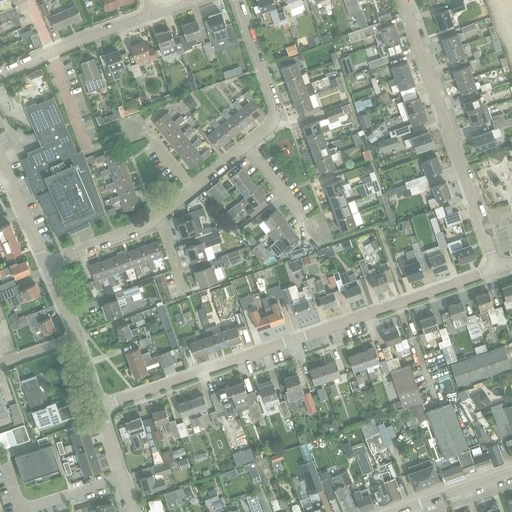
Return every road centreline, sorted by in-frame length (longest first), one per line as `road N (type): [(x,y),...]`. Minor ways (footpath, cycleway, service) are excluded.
road 1 (residential): [(99,407),(496,270)]
road 2 (residential): [(401,0),(496,270)]
road 3 (residential): [(246,146),(273,123),(275,107),(235,0)]
road 4 (residential): [(45,266),(159,217)]
